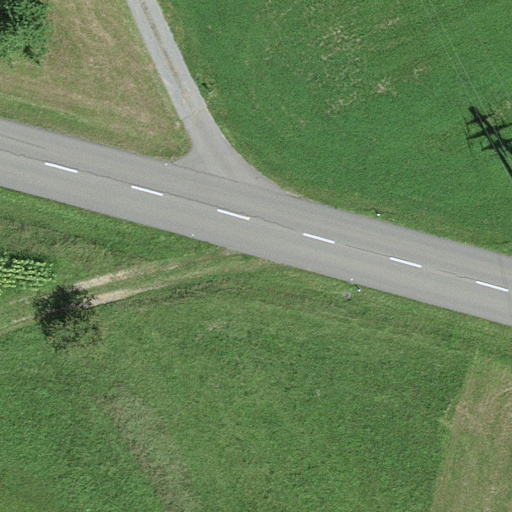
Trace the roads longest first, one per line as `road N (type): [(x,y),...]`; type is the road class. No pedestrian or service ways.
road 1 (tertiary): [(511,288),(0,153)]
road 2 (track): [(233,211),(140,0)]
